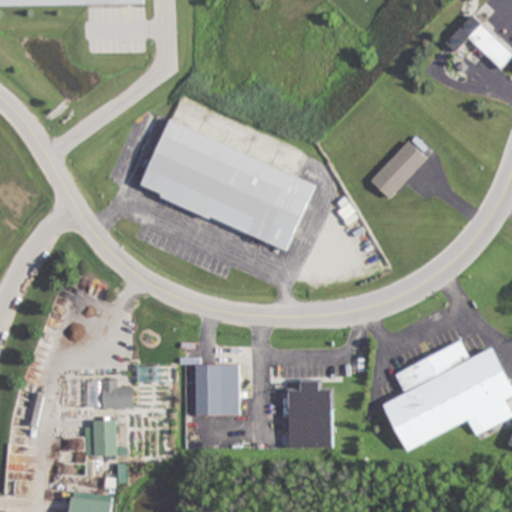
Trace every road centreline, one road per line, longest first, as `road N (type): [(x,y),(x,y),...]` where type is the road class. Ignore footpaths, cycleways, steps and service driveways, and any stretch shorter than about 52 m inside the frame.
road 1 (residential): [(0,97),(128,268),(188,301),(255,315),(361,311),(403,296),(446,271),(481,237),(511,174)]
road 2 (residential): [(76,207),(24,264),(0,313)]
